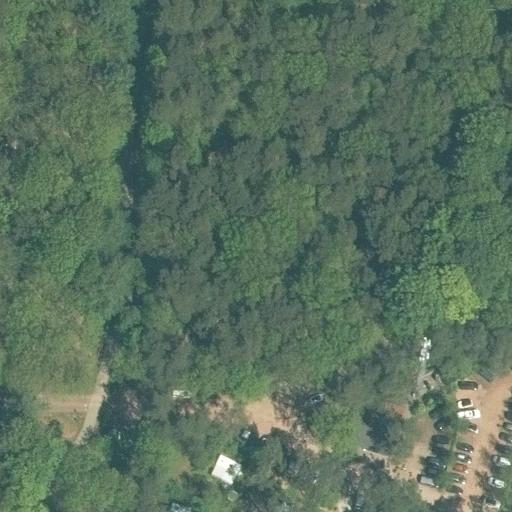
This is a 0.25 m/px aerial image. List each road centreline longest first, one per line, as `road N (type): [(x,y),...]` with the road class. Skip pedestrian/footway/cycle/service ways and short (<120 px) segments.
road 1 (track): [(96,405),(248,398),(381,360)]
road 2 (unknown): [(225,400),(272,441),(466,511)]
road 3 (tertiary): [(0,241),(17,0)]
road 4 (track): [(381,360),(511,315)]
